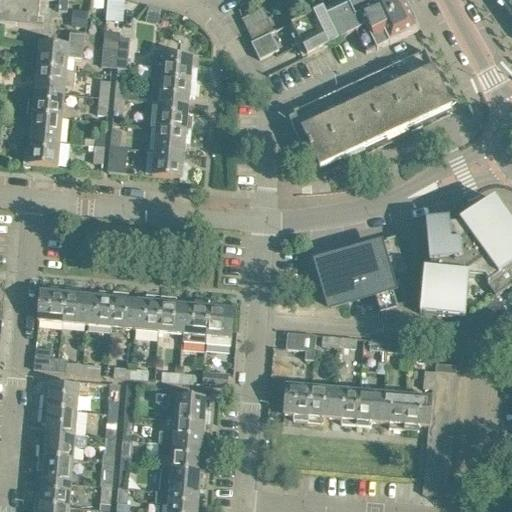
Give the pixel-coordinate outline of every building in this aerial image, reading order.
[(0,1),(0,25),(43,30),(43,28),(38,28),(40,0),(2,0),(3,1),(0,1)] [(59,0),(58,13),(67,14),(68,0),(59,0)] [(92,0),(92,10),(105,11),(105,0),(92,0)] [(236,0),(240,8),(256,0),(236,0)] [(363,0),(342,0),(290,25),(307,58),(355,34),(366,55),(376,50),(377,52),(418,31),(417,30),(414,32),(398,0),(364,0),(364,1),(363,0)] [(511,0),(497,0),(511,20),(511,0)] [(243,19),(254,43),(270,35),(275,33),(263,9),(243,19)] [(88,14),(77,13),(75,30),(87,31),(88,14)] [(251,45),(260,62),(279,52),(270,35),(254,43),(251,45)] [(33,55),(32,70),(75,74),(68,73),(69,60),(82,61),(84,37),(71,36),(70,48),(40,45),(39,55),(33,55)] [(119,53),(130,54),(131,42),(120,41),(119,53)] [(113,53),(103,52),(102,69),(111,70),(113,53)] [(119,53),(118,70),(127,71),(129,54),(119,53)] [(297,154),(310,151),(320,171),(452,110),(426,53),(293,115),(295,118),(289,121),(297,139),(294,141),(297,154)] [(153,82),(196,86),(198,61),(152,56),(150,81),(153,82)] [(36,85),(35,95),(65,98),(66,89),(74,89),(75,74),(32,70),(31,84),(36,85)] [(159,106),(159,107),(188,109),(189,99),(194,100),(196,86),(153,82),(151,105),(159,106)] [(99,101),(108,102),(110,85),(101,84),(99,101)] [(115,103),(124,104),(125,86),(116,85),(115,103)] [(29,103),(28,118),(63,122),(65,98),(35,95),(34,103),(29,103)] [(98,117),(107,118),(108,102),(99,101),(98,117)] [(113,119),(122,120),(124,104),(115,103),(113,119)] [(159,107),(157,131),(191,134),(193,118),(187,118),(188,109),(159,107)] [(32,133),(31,143),(60,146),(63,122),(28,118),(26,132),(32,133)] [(95,149),(104,150),(105,132),(97,131),(95,149)] [(157,131),(154,154),(184,157),(185,147),(190,148),(191,134),(157,131)] [(110,150),(119,151),(121,134),(112,133),(110,150)] [(60,146),(31,143),(30,151),(25,151),(23,169),(30,170),(30,167),(58,169),(60,150),(60,146)] [(93,166),(102,166),(104,150),(95,149),(93,166)] [(109,167),(108,174),(125,176),(125,168),(118,167),(119,151),(110,150),(109,167)] [(154,154),(154,159),(152,179),(180,181),(179,184),(187,185),(188,166),(183,166),(184,157),(154,154)] [(511,226),(494,201),(459,225),(460,226),(448,227),(449,236),(440,237),(440,234),(427,235),(430,274),(424,273),(420,315),(465,319),(469,280),(484,281),(496,298),(511,286),(511,226)] [(333,255),(316,260),(322,279),(324,278),(328,292),(326,293),(331,310),(347,305),(346,301),(374,293),(380,315),(398,310),(397,308),(406,305),(400,283),(391,285),(388,276),(402,272),(397,252),(392,253),(389,243),(372,248),(373,252),(335,263),(333,255)] [(38,323),(63,325),(65,291),(50,289),(50,294),(41,294),(38,323)] [(63,325),(87,328),(89,298),(80,297),(80,292),(65,291),(63,325)] [(87,328),(110,330),(113,295),(98,294),(98,299),(89,298),(87,328)] [(110,330),(135,332),(138,303),(127,302),(128,296),(113,295),(110,330)] [(135,332),(159,334),(162,300),(146,298),(146,303),(138,303),(135,332)] [(495,298),(465,320),(483,337),(509,318),(495,298)] [(159,334),(183,337),(185,307),(175,306),(176,301),(162,300),(159,334)] [(183,337),(182,343),(206,346),(207,339),(210,304),(194,303),(194,308),(185,307),(183,337)] [(207,339),(206,346),(230,348),(231,341),(233,312),(223,311),(224,305),(210,304),(207,339)] [(287,336),(286,352),(290,352),(306,353),(305,362),(314,363),(315,348),(315,338),(316,338),(309,338),(291,337),(287,336)] [(322,349),(339,350),(340,340),(323,339),(322,349)] [(339,350),(356,351),(357,342),(340,340),(339,350)] [(371,343),(370,352),(381,353),(380,363),(386,364),(387,354),(387,344),(371,343)] [(387,354),(404,355),(405,346),(387,344),(387,354)] [(36,350),(34,372),(59,374),(60,362),(53,361),(54,352),(36,350)] [(65,375),(83,376),(83,367),(66,365),(65,375)] [(83,376),(99,378),(100,369),(83,367),(83,376)] [(436,367),(435,375),(459,378),(460,369),(436,367)] [(113,379),(131,381),(132,372),(114,370),(113,379)] [(131,381),(147,382),(148,373),(132,372),(131,381)] [(161,384),(178,385),(179,376),(162,374),(161,384)] [(425,374),(423,391),(433,392),(434,387),(435,375),(425,374)] [(203,388),(227,390),(229,378),(204,375),(203,388)] [(459,378),(435,375),(434,387),(458,390),(459,378)] [(178,385),(195,387),(196,377),(179,376),(178,385)] [(111,386),(108,416),(108,417),(117,418),(120,386),(111,386)] [(43,396),(42,411),(78,415),(80,389),(50,387),(49,396),(43,396)] [(126,404),(125,417),(135,418),(136,405),(137,388),(128,387),(126,404)] [(307,424),(310,389),(287,387),(284,417),(294,418),(294,423),(307,424)] [(457,402),(458,390),(434,387),(433,392),(433,393),(433,399),(457,402)] [(332,421),(335,391),(310,389),(307,424),(323,425),(324,420),(332,421)] [(356,428),(359,393),(335,391),(332,421),(342,422),(341,427),(356,428)] [(383,396),(381,425),(390,426),(390,431),(404,432),(407,398),(406,397),(406,395),(404,392),(397,391),(395,394),(394,396),(383,396)] [(372,424),(381,425),(383,396),(359,393),(356,428),(371,429),(372,424)] [(166,422),(175,423),(205,426),(207,401),(157,397),(156,406),(167,411),(166,422)] [(433,399),(407,398),(404,432),(419,433),(420,428),(429,429),(433,399)] [(433,399),(431,412),(456,414),(457,402),(433,399)] [(47,426),(46,435),(76,438),(78,415),(42,411),(41,426),(47,426)] [(430,424),(455,426),(456,414),(431,412),(430,424)] [(107,426),(106,441),(115,442),(116,424),(117,418),(108,417),(108,416),(103,416),(103,426),(107,426)] [(159,446),(203,449),(205,426),(175,423),(174,435),(160,434),(159,446)] [(123,442),(132,443),(134,425),(124,424),(123,442)] [(430,424),(429,436),(453,438),(455,426),(430,424)] [(38,459),(74,462),(75,449),(87,450),(88,439),(76,438),(46,435),(45,444),(40,444),(38,459)] [(429,436),(428,448),(452,450),(453,438),(429,436)] [(106,441),(104,465),(113,466),(115,442),(106,441)] [(121,459),(131,459),(132,443),(123,442),(121,459)] [(172,471),(201,474),(203,449),(159,446),(158,458),(172,459),(172,471)] [(428,448),(426,460),(451,462),(452,450),(428,448)] [(42,483),(72,486),(74,462),(38,459),(37,474),(43,474),(42,483)] [(425,472),(450,475),(451,462),(426,460),(425,472)] [(102,488),(111,489),(113,473),(113,466),(104,465),(102,488)] [(161,470),(159,494),(170,495),(199,497),(201,474),(172,471),(161,470)] [(424,485),(449,487),(450,475),(425,472),(424,485)] [(119,490),(129,491),(130,474),(120,473),(119,490)] [(35,506),(70,510),(72,486),(42,483),(41,492),(36,492),(35,506)] [(422,496),(448,499),(449,487),(424,485),(422,496)] [(101,505),(100,511),(109,511),(110,506),(111,489),(102,488),(102,489),(101,505)] [(116,511),(126,511),(129,491),(119,490),(116,511)] [(168,511),(197,511),(199,497),(170,495),(159,494),(155,494),(154,506),(169,507),(168,511)]
